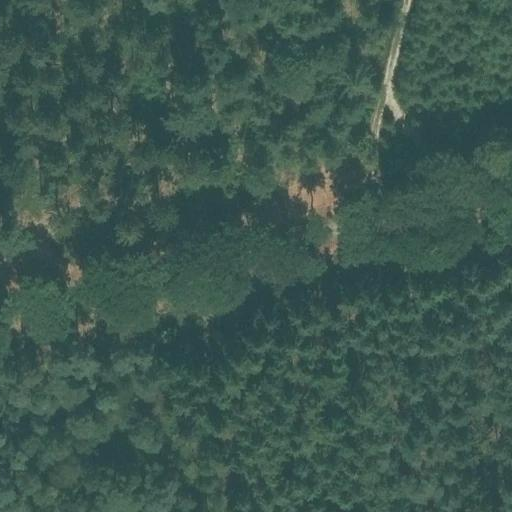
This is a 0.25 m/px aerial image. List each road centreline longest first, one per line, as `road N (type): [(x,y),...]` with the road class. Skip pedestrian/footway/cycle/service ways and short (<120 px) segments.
road 1 (track): [(0,297),(511,176)]
road 2 (track): [(405,0),(395,134),(410,198)]
